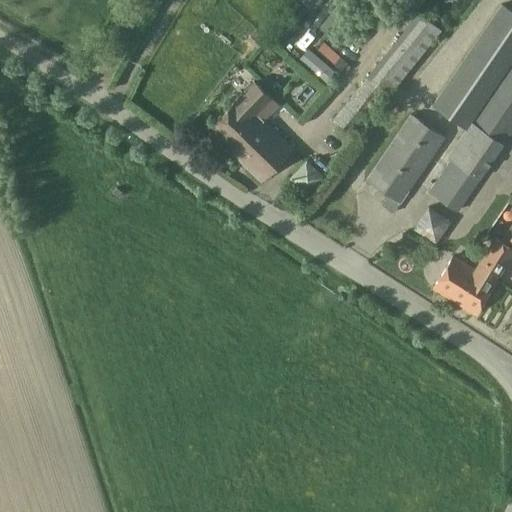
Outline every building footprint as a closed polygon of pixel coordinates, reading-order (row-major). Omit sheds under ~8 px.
[(511,57),(511,11),(501,5),(434,102),(465,125),(511,57)] [(352,134),(439,31),(424,18),(371,80),(369,78),(334,119),(352,134)] [(242,21),(228,37),(246,54),(261,37),(242,21)] [(322,37),(305,56),(331,80),(348,61),(322,37)] [(281,78),(289,67),(278,59),(270,70),(281,78)] [(453,211),(511,125),(511,60),(423,190),(453,211)] [(235,84),(243,71),(230,61),(221,75),(235,84)] [(255,114),(270,98),(253,82),(233,102),(232,102),(204,132),(220,149),(224,145),(261,182),(292,150),(255,114)] [(310,84),(294,94),(300,105),(316,95),(310,84)] [(393,214),(400,203),(445,137),(410,115),(366,180),(386,194),(380,205),(393,214)] [(287,177),(301,192),(319,174),(306,160),(287,177)] [(429,200),(416,229),(438,239),(451,210),(429,200)] [(473,313),(511,251),(511,248),(495,237),(474,271),(453,257),(433,289),(473,313)]
